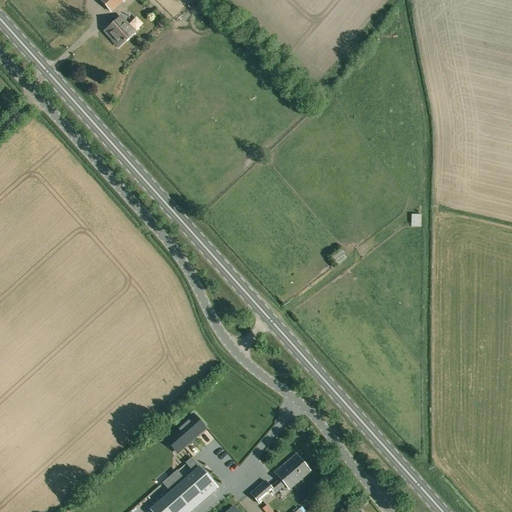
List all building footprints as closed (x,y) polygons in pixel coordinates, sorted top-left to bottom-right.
[(100,0),(111,11),(123,0),(100,0)] [(119,46),(134,32),(120,17),(107,29),(113,36),(111,38),(119,46)] [(416,227),(425,227),(426,214),(416,214),(416,227)] [(342,264),(350,256),(345,250),(337,258),(342,264)] [(204,428),(193,415),(171,434),(182,447),(183,446),(184,447),(191,441),(190,440),(196,435),(197,436),(204,430),(203,429),(204,428)] [(279,478),(285,485),(289,489),(310,471),(296,455),(275,473),(279,478)] [(189,511),(217,488),(199,467),(150,510),(151,511),(189,511)] [(265,481),(250,494),(259,504),(271,493),(273,496),(285,485),(279,478),(270,486),(265,481)]
